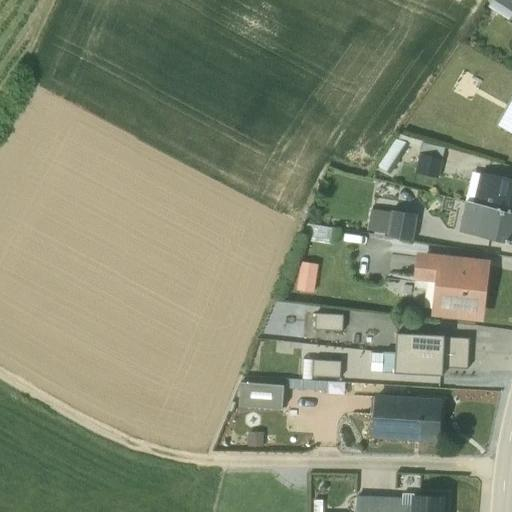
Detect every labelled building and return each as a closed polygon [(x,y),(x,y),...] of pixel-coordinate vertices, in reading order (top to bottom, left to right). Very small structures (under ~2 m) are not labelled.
[(511,14),(511,0),(493,0),(491,7),(511,14)] [(396,138),(380,165),(389,172),(407,145),(408,145),(420,148),(415,171),(439,177),(445,147),(401,134),(399,139),(396,138)] [(471,170),(465,200),(511,210),(511,178),(481,171),(480,172),(471,170)] [(511,210),(466,200),(459,229),(511,242),(511,210)] [(377,234),(413,240),(418,213),(391,209),(391,210),(370,207),(366,228),(377,230),(376,233),(377,234)] [(335,227),(305,223),(303,236),(333,241),(335,227)] [(418,257),(415,288),(436,290),(433,318),(482,322),(488,264),(418,257)] [(315,292),(319,264),(301,261),(297,290),(315,292)] [(316,312),(315,328),(343,330),(344,313),(316,312)] [(397,332),(396,351),(372,352),(371,369),(382,370),(382,371),(442,374),(443,366),(468,367),(468,352),(469,337),(444,335),(397,332)] [(341,360),(314,358),(304,358),(303,374),(313,375),(340,376),(341,360)] [(330,380),(287,378),(286,386),(329,390),(329,394),(341,395),(342,382),(330,381),(330,380)] [(283,384),(241,381),(239,404),(282,407),(283,384)] [(376,394),(373,434),(438,439),(440,399),(376,394)] [(356,495),(355,511),(442,511),(443,495),(413,494),(413,493),(401,492),(401,497),(356,495)] [(313,498),(313,511),(323,511),(323,498),(313,498)]
